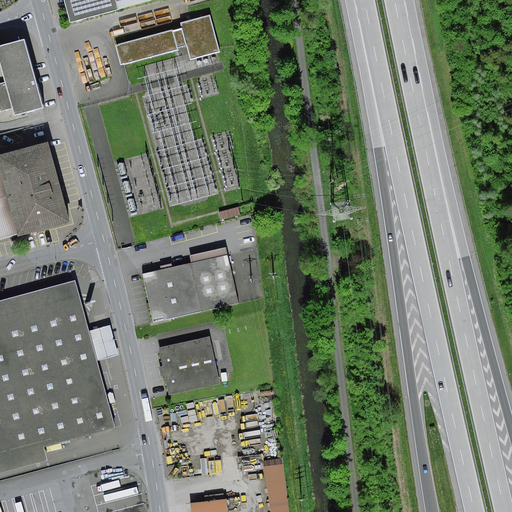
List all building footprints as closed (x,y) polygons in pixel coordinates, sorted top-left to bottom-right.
[(65,0),(72,24),(117,12),(113,0),(65,0)] [(113,0),(117,12),(159,0),(113,0)] [(121,65),(190,47),(193,60),(223,52),(213,15),(183,22),(184,26),(116,44),(121,65)] [(27,40),(0,47),(0,62),(15,115),(45,107),(27,40)] [(0,117),(10,115),(0,78),(0,117)] [(8,158),(29,235),(76,223),(55,146),(8,158)] [(0,160),(0,242),(29,235),(8,158),(0,160)] [(238,206),(220,212),(222,219),(240,214),(238,206)] [(144,273),(154,320),(239,303),(229,256),(144,273)] [(75,280),(0,299),(0,459),(115,429),(97,361),(89,331),(75,280)] [(110,326),(89,331),(97,361),(118,355),(110,326)] [(169,394),(221,383),(211,337),(160,347),(169,394)] [(270,511),(289,511),(283,458),(264,461),(270,511)] [(192,503),(192,511),(232,511),(231,499),(192,503)]
